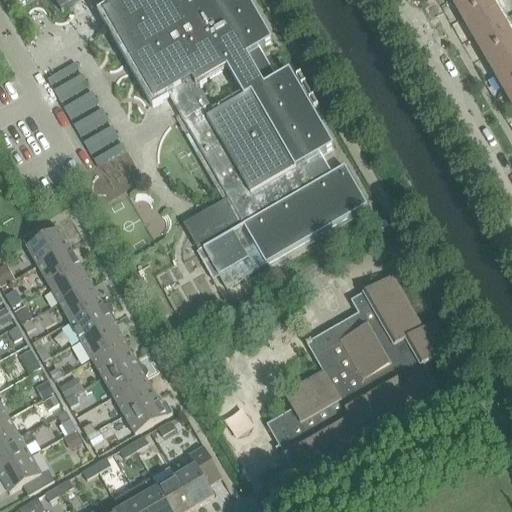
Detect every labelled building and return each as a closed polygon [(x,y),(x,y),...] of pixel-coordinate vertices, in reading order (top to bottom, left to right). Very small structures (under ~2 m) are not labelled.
[(79,1),(79,0),(100,0),(101,2),(104,0),(110,11),(104,15),(156,104),(168,96),(174,107),(226,196),(232,208),(209,221),(208,219),(191,228),(204,251),(205,252),(245,229),(267,267),(368,208),(346,169),(333,176),(322,157),(334,150),(290,74),(278,81),(261,51),(273,44),(247,0),(54,0),(62,14),(75,6),(79,1)] [(463,21),(494,3),(491,0),(456,0),(452,2),(463,21)] [(494,3),(463,21),(474,40),(505,22),(494,3)] [(511,35),(505,22),(474,40),(485,59),(511,43),(511,35)] [(44,48),(54,67),(78,54),(68,35),(44,48)] [(511,43),(485,59),(496,78),(511,68),(511,43)] [(63,91),(92,78),(85,64),(57,78),(63,91)] [(506,96),(511,93),(511,68),(496,78),(506,96)] [(97,84),(68,93),(72,106),(101,97),(97,84)] [(98,178),(135,251),(149,244),(152,249),(179,234),(140,157),(98,178)] [(38,269),(70,250),(59,231),(27,250),(38,269)] [(38,269),(49,287),(81,269),(70,250),(38,269)] [(5,268),(0,271),(0,287),(1,289),(14,282),(5,268)] [(49,287),(60,306),(92,288),(81,269),(49,287)] [(293,412),(267,427),(292,471),(298,482),(300,485),(367,447),(362,439),(413,410),(417,418),(445,402),(424,366),(450,351),(434,324),(423,330),(393,278),(351,302),(358,315),(311,343),(310,342),(306,345),(308,348),(323,374),(284,397),(293,412)] [(71,325),(103,306),(92,288),(60,306),(71,325)] [(15,293),(6,298),(13,309),(21,304),(15,293)] [(71,325),(82,343),(113,325),(110,318),(113,317),(114,313),(110,307),(107,306),(104,308),(103,306),(71,325)] [(7,311),(0,314),(0,322),(3,327),(13,321),(7,311)] [(27,311),(17,316),(23,326),(33,321),(27,311)] [(32,323),(23,328),(28,336),(36,331),(32,323)] [(92,362),(124,344),(113,325),(82,343),(92,362)] [(18,329),(9,334),(15,344),(24,339),(18,329)] [(92,362),(103,381),(135,362),(124,344),(92,362)] [(44,350),(38,353),(44,364),(50,360),(44,350)] [(32,352),(20,359),(30,377),(40,371),(42,370),(32,352)] [(139,369),(135,362),(103,381),(114,400),(146,381),(145,379),(148,378),(149,374),(145,368),(142,367),(139,369)] [(57,371),(51,375),(56,383),(62,380),(57,371)] [(76,381),(60,390),(66,402),(75,397),(83,393),(76,381)] [(125,418),(157,400),(146,381),(114,400),(125,418)] [(49,384),(38,390),(44,400),(55,394),(49,384)] [(75,397),(66,402),(71,411),(80,406),(75,397)] [(54,398),(45,404),(50,412),(59,406),(54,398)] [(157,400),(125,418),(136,437),(173,416),(167,405),(162,404),(160,405),(157,400)] [(0,426),(9,421),(0,405),(0,426)] [(69,423),(65,415),(56,419),(61,428),(63,426),(69,423)] [(9,421),(0,426),(0,451),(20,440),(9,421)] [(69,423),(63,426),(69,437),(77,432),(71,422),(69,423)] [(170,424),(158,431),(163,439),(175,432),(170,424)] [(92,427),(83,432),(88,440),(96,435),(92,427)] [(96,435),(88,440),(93,449),(104,443),(99,433),(96,435)] [(0,476),(31,459),(25,449),(36,443),(30,434),(20,440),(0,451),(0,476)] [(76,435),(66,441),(72,452),(82,445),(76,435)] [(144,439),(132,446),(136,454),(148,447),(144,439)] [(136,454),(132,446),(120,453),(124,461),(136,454)] [(0,476),(0,478),(10,496),(23,489),(29,499),(55,484),(49,473),(41,477),(31,459),(0,476)] [(94,468),(99,476),(111,469),(107,461),(94,468)] [(99,476),(94,468),(82,475),(87,483),(99,476)] [(196,469),(177,480),(195,511),(214,500),(196,469)] [(193,511),(195,511),(177,480),(171,470),(152,481),(158,491),(170,511),(193,511)] [(292,471),(282,477),(288,488),(298,482),(292,471)] [(170,511),(158,491),(152,481),(133,492),(145,511),(170,511)] [(57,490),(62,498),(74,491),(69,483),(57,490)] [(62,498),(57,490),(45,497),(50,505),(62,498)] [(145,511),(133,492),(115,502),(120,511),(145,511)] [(44,511),(38,501),(19,511),(44,511)]
